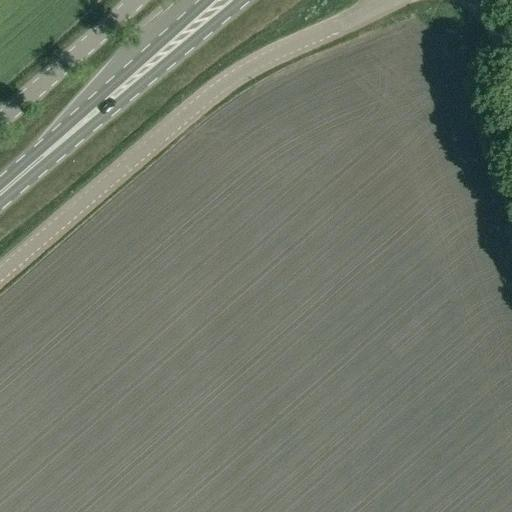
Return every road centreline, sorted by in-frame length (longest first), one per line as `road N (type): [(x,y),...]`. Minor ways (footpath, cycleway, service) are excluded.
road 1 (unclassified): [(0,274),(217,86),(390,0)]
road 2 (primary): [(0,197),(244,0)]
road 3 (primary): [(208,0),(0,189)]
road 4 (unclassified): [(0,119),(134,0)]
